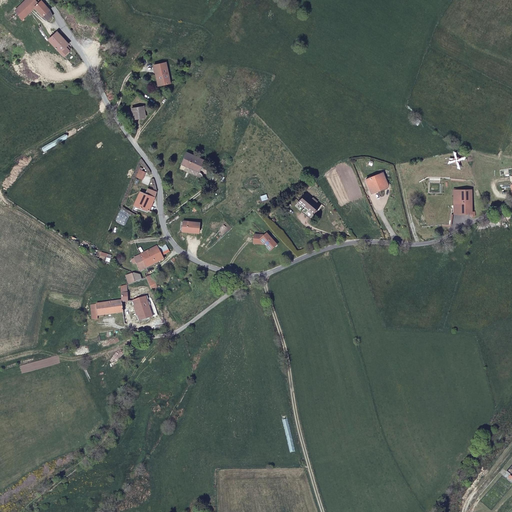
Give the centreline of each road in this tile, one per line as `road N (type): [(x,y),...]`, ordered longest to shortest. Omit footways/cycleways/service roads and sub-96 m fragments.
road 1 (residential): [(43,0),(147,157),(172,244),(201,264),(258,277)]
road 2 (residential): [(258,277),(332,243),(434,239),(511,203)]
road 3 (track): [(175,332),(142,357),(110,434),(18,511)]
road 4 (track): [(323,511),(273,307),(258,277)]
road 5 (residential): [(258,277),(175,332),(128,336)]
